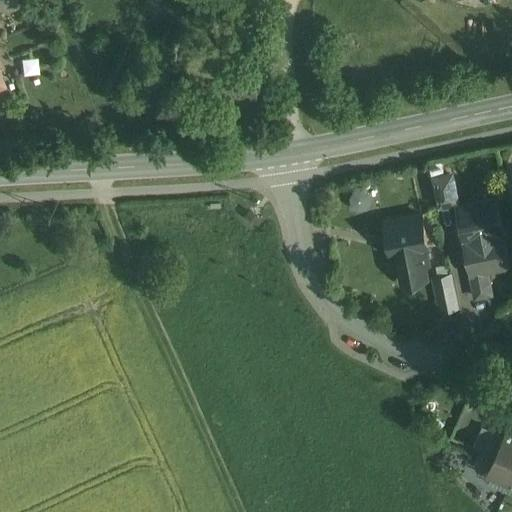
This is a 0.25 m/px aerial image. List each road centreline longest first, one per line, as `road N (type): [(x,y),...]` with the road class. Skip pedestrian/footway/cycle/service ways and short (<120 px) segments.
road 1 (residential): [(511,391),(420,358),(336,310),(313,278),(297,230),(288,155)]
road 2 (tertiary): [(0,174),(288,155)]
road 3 (tertiary): [(288,155),(511,107)]
road 4 (residential): [(292,0),(288,155)]
